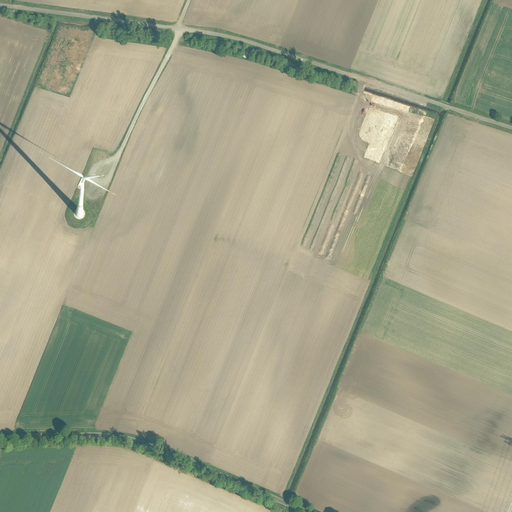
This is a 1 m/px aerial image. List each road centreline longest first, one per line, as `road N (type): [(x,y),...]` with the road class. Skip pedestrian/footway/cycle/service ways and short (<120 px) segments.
road 1 (unclassified): [(511,129),(181,25),(0,4)]
road 2 (tertiary): [(306,511),(111,437),(0,440)]
road 3 (track): [(184,26),(96,189)]
